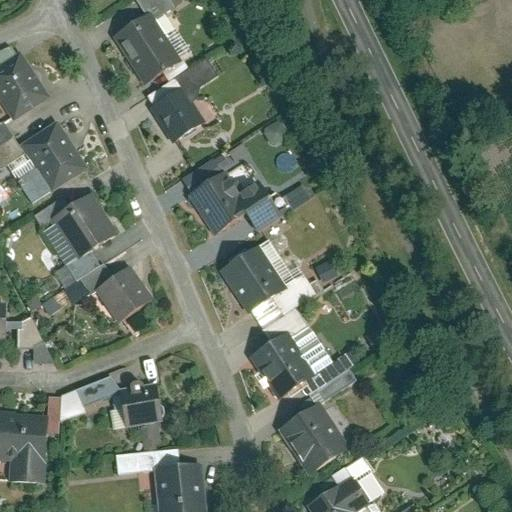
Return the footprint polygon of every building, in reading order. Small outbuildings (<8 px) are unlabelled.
[(140,0),(150,15),(117,36),(148,84),(186,60),(179,48),(186,43),(168,13),(186,2),(184,0),(140,0)] [(198,6),(187,12),(193,24),(204,18),(198,6)] [(24,53),(0,68),(0,92),(18,120),(53,97),(24,53)] [(212,58),(149,94),(177,142),(209,123),(195,100),(205,94),(200,87),(222,75),(212,58)] [(62,122),(27,145),(57,191),(92,168),(62,122)] [(9,123),(0,128),(0,171),(29,153),(9,123)] [(226,153),(184,178),(218,234),(252,213),(262,230),(287,215),(261,171),(252,175),(256,182),(243,190),(231,170),(235,167),(226,153)] [(286,196),(296,210),(316,197),(306,183),(286,196)] [(96,194),(59,219),(84,258),(122,233),(96,194)] [(306,272),(289,283),(264,244),(223,270),(251,313),(276,297),(288,315),(321,294),(306,272)] [(317,266),(327,285),(347,274),(337,256),(317,266)] [(98,293),(118,279),(109,265),(88,279),(98,293)] [(156,297),(135,267),(118,279),(98,293),(119,323),(156,297)] [(11,300),(0,299),(0,339),(11,339),(11,300)] [(321,353),(314,343),(321,338),(312,324),(309,325),(300,310),(268,330),(276,343),(255,357),(283,400),(305,386),(310,394),(362,361),(355,351),(340,361),(331,347),(321,353)] [(354,369),(314,396),(321,406),(284,430),(314,476),(357,448),(327,403),(362,380),(354,369)] [(113,375),(79,390),(86,407),(121,392),(113,375)] [(161,381),(122,388),(130,429),(169,422),(161,381)] [(52,416),(0,412),(0,456),(20,458),(18,483),(48,485),(52,416)] [(183,449),(121,456),(123,473),(159,469),(185,466),(183,449)] [(343,486),(312,506),(315,511),(362,511),(378,502),(362,478),(375,470),(367,457),(337,476),(343,486)] [(185,466),(159,469),(164,511),(211,511),(206,464),(185,466)] [(423,511),(415,500),(396,511),(423,511)]
